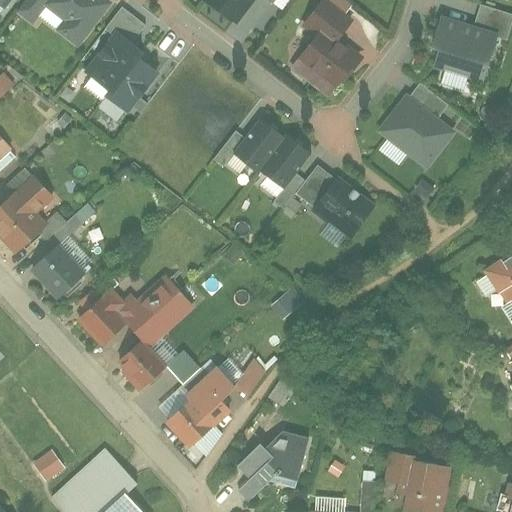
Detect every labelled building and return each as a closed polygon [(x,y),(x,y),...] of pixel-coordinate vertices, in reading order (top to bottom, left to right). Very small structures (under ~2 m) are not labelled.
[(0,0),(0,7),(1,9),(8,0),(0,0)] [(57,31),(79,47),(106,10),(92,0),(52,0),(46,9),(64,22),(57,31)] [(204,0),(235,24),(254,0),(204,0)] [(295,64),(342,95),(362,66),(336,49),(353,23),(322,2),(304,29),(314,35),(295,64)] [(435,66),(484,77),(495,31),(446,20),(435,66)] [(132,116),(164,76),(140,57),(143,54),(116,32),(86,71),(111,91),(107,97),(132,116)] [(0,76),(0,98),(15,84),(3,73),(0,76)] [(380,129),(428,167),(456,131),(409,94),(380,129)] [(284,137),(259,120),(236,156),(262,172),(284,137)] [(310,153),(284,137),(262,172),(288,188),(310,153)] [(0,162),(11,152),(0,140),(0,162)] [(0,195),(0,236),(15,254),(39,233),(25,217),(50,196),(34,177),(11,197),(6,191),(0,195)] [(379,209),(339,178),(315,209),(355,240),(379,209)] [(52,248),(29,268),(59,301),(82,281),(52,248)] [(511,251),(485,267),(511,314),(511,251)] [(189,305),(168,278),(124,313),(145,339),(189,305)] [(285,320),(304,299),(290,287),(272,308),(285,320)] [(98,304),(78,321),(100,349),(121,332),(98,304)] [(143,345),(117,364),(138,392),(163,373),(143,345)] [(165,366),(183,385),(201,369),(183,349),(165,366)] [(243,398),(216,368),(184,397),(188,401),(165,423),(188,448),(243,398)] [(271,482),(297,489),(311,440),(280,432),(273,455),(263,444),(227,479),(250,502),(271,482)] [(33,461),(44,482),(65,470),(54,450),(33,461)] [(138,486),(106,451),(55,498),(67,511),(141,511),(127,497),(138,486)] [(447,511),(456,469),(392,456),(386,482),(410,487),(405,511),(412,511),(447,511)] [(363,471),(360,511),(370,511),(372,511),(376,472),(363,471)] [(511,511),(511,484),(510,484),(502,511),(511,511)]
